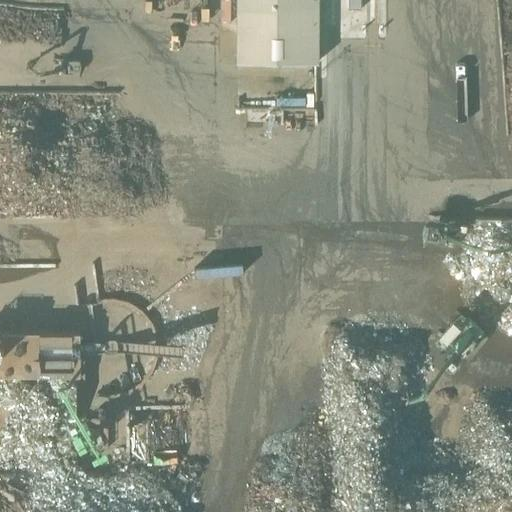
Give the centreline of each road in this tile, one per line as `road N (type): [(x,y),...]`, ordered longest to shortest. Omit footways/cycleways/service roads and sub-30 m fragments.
road 1 (unknown): [(351,199),(356,511)]
road 2 (unknown): [(351,199),(235,201),(217,188),(198,97),(175,65)]
road 3 (unknown): [(511,274),(458,213),(420,192),(353,173)]
road 4 (unknown): [(175,65),(143,46),(0,45)]
road 5 (unknown): [(356,41),(353,173)]
